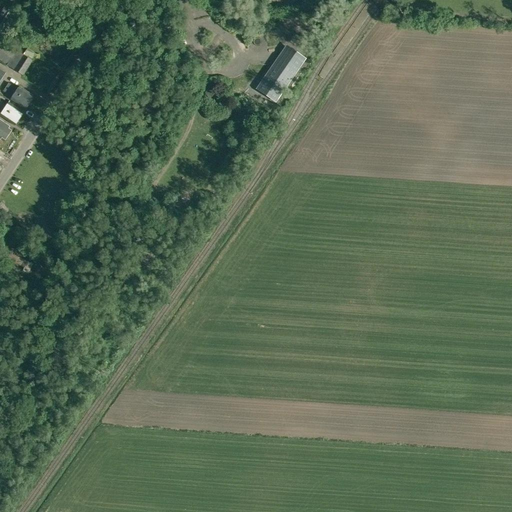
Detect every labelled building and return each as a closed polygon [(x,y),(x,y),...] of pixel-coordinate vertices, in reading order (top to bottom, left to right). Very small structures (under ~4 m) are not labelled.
[(10,11),(0,25),(0,26),(9,34),(20,17),(10,11)] [(19,50),(0,35),(0,58),(8,64),(19,50)] [(33,60),(32,60),(36,54),(27,49),(23,55),(18,51),(7,65),(23,75),(33,60)] [(275,63),(258,89),(275,101),(304,59),(291,50),(279,66),(275,63)] [(9,83),(6,87),(30,103),(35,96),(19,86),(18,89),(9,83)] [(26,109),(30,103),(6,87),(3,91),(13,97),(11,99),(26,109)] [(209,87),(204,93),(210,99),(215,92),(209,87)] [(0,100),(0,106),(19,119),(23,112),(8,103),(7,105),(0,100)] [(19,119),(0,106),(0,111),(2,112),(0,114),(0,115),(15,125),(19,119)] [(0,129),(8,135),(13,129),(0,120),(0,129)] [(0,138),(4,141),(8,135),(0,129),(0,138)]
